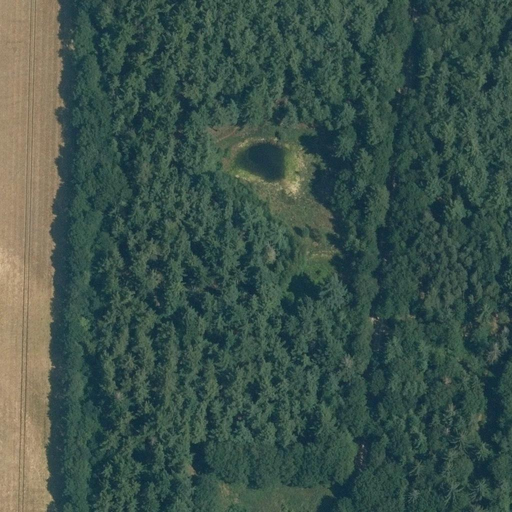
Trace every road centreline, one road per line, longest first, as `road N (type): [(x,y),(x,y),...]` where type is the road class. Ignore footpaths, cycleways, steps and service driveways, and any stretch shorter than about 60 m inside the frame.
road 1 (track): [(356,511),(417,0)]
road 2 (track): [(511,193),(471,511)]
